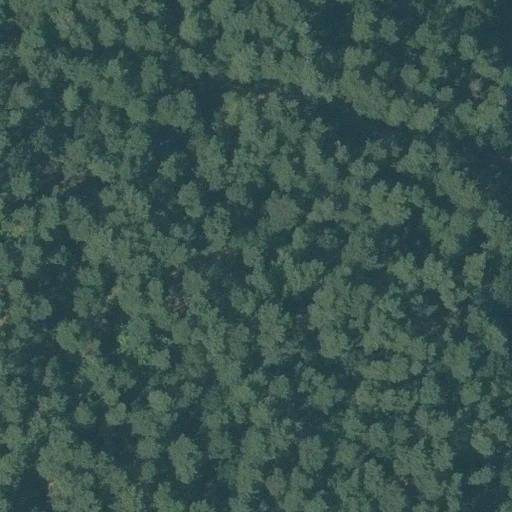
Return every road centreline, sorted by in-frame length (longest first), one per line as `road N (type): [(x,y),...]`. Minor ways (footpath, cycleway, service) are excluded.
road 1 (residential): [(0,29),(511,155)]
road 2 (track): [(505,0),(477,511)]
